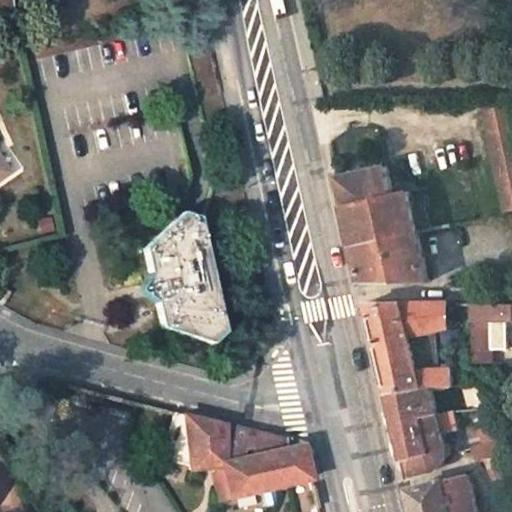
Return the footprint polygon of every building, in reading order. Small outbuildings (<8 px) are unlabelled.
[(511,102),(487,107),(510,211),(511,210),(511,102)] [(396,196),(388,166),(342,176),(358,244),(421,230),(412,192),(396,196)] [(226,330),(199,216),(185,213),(144,249),(148,273),(141,282),(145,299),(156,305),(162,329),(212,345),(226,330)] [(425,250),(457,243),(453,224),(421,230),(358,244),(366,280),(432,281),(425,250)] [(454,368),(420,369),(412,336),(451,324),(449,301),(449,300),(371,302),(391,392),(433,386),(455,385),(454,368)] [(511,319),(511,301),(479,302),(479,320),(479,348),(495,348),(511,348),(511,319)] [(495,348),(479,348),(479,365),(495,364),(495,348)] [(439,413),(433,386),(391,392),(398,422),(439,413)] [(72,411),(171,438),(177,412),(77,387),(72,411)] [(443,430),(458,426),(455,411),(439,413),(398,422),(411,477),(433,472),(438,469),(443,465),(445,462),(447,458),(448,451),(443,430)] [(215,476),(221,501),(311,480),(304,446),(286,449),(285,438),(177,412),(171,438),(166,459),(190,466),(190,470),(217,468),(219,475),(215,476)] [(511,470),(499,437),(475,447),(480,461),(489,459),(502,490),(511,486),(511,470)] [(479,511),(470,474),(413,488),(418,511),(479,511)]
